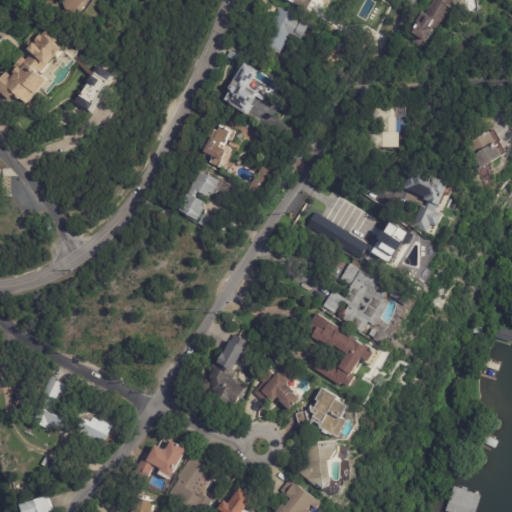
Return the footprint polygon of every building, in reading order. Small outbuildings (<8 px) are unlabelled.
[(93,0),(88,3),(85,1),(72,15),(62,14),(60,5),(64,0),(93,0)] [(288,0),(303,9),(308,0),(288,0)] [(452,0),(439,22),(437,21),(431,30),(428,28),(417,46),(409,41),(413,35),(408,32),(415,20),(418,22),(423,14),(424,15),(433,0),(452,0)] [(304,24),(305,25),(299,39),(287,33),(277,53),(260,45),(278,9),(296,18),(294,21),(297,22),(298,21),(304,24)] [(61,53),(38,80),(46,86),(25,110),(13,100),(9,105),(0,97),(0,83),(7,75),(12,80),(14,78),(12,77),(17,72),(15,69),(24,59),(28,62),(31,58),(26,54),(33,47),(34,48),(38,44),(36,42),(42,36),(43,37),(48,31),(60,42),(55,47),(62,53),(61,53)] [(253,68),(255,70),(245,86),(244,85),(242,89),(250,94),(246,102),(250,105),(245,113),(227,103),(231,95),(230,95),(234,90),(227,86),(242,62),(253,68)] [(393,107),(393,117),(392,117),(392,133),(394,133),(395,148),(366,148),(366,132),(379,132),(379,121),(369,121),(369,106),(383,106),(383,107),(393,107)] [(232,133),(234,134),(229,142),(231,143),(226,154),(222,162),(224,162),(221,170),(213,166),(215,162),(207,159),(208,156),(205,155),(206,153),(203,151),(207,143),(210,144),(216,132),(221,134),(224,129),(232,133)] [(501,157),(476,171),(462,147),(487,133),(501,157)] [(249,189),(263,167),(273,173),(258,196),(248,190),(249,189)] [(445,182),(447,183),(433,212),(441,215),(435,228),(429,225),(425,233),(409,226),(419,205),(423,207),(425,202),(421,200),(421,198),(400,188),(407,174),(409,175),(412,167),(419,171),(420,170),(445,182)] [(206,175),(217,181),(210,194),(207,192),(204,197),(198,194),(195,199),(201,202),(198,207),(202,209),(195,221),(177,211),(180,204),(179,204),(192,182),(193,183),(199,171),(206,175)] [(321,216),(340,228),(341,226),(349,231),(347,235),(369,249),(360,263),(337,249),(338,248),(331,244),(332,242),(306,226),(315,212),(321,216)] [(414,237),(410,244),(408,243),(394,266),(372,253),(377,245),(373,242),(378,234),(383,236),(387,230),(385,229),(389,222),(414,237)] [(388,289),(382,298),(388,302),(373,327),(366,323),(360,333),(344,323),(345,322),(342,320),(344,316),(342,315),(347,306),(341,302),(333,314),(322,307),(332,291),(344,299),(349,292),(347,291),(350,286),(339,279),(349,264),(350,265),(353,260),(359,264),(356,269),(388,289)] [(368,345),(370,347),(369,349),(373,352),(368,360),(362,356),(352,372),(357,375),(350,385),(345,382),(343,385),(311,363),(318,352),(335,363),(343,350),(331,342),(328,345),(312,335),(316,329),(310,324),(318,312),(342,328),(340,331),(349,337),(351,334),(358,339),(357,341),(363,345),(365,343),(368,345)] [(495,327),(511,332),(511,335),(509,343),(491,338),(495,327)] [(385,337),(379,346),(371,340),(372,339),(367,335),(371,330),(376,333),(377,332),(385,337)] [(245,354),(235,371),(238,373),(235,378),(244,383),(241,388),(244,390),(236,405),(229,401),(226,404),(213,396),(216,391),(214,391),(214,389),(204,391),(202,381),(211,380),(210,377),(216,367),(217,367),(225,354),(226,354),(236,335),(251,343),(245,354)] [(278,352),(274,358),(270,355),(273,349),(278,352)] [(295,375),(284,387),(289,392),(287,394),(289,395),(291,394),(297,400),(287,411),(277,402),(278,401),(275,399),(270,403),(269,402),(266,406),(253,394),(262,384),(259,382),(268,371),(273,376),(276,374),(277,374),(284,366),(295,375)] [(54,382),(64,387),(53,410),(72,420),(65,434),(50,427),(45,428),(45,430),(31,423),(32,421),(30,417),(32,413),(34,414),(34,412),(26,408),(29,401),(33,403),(36,397),(39,399),(49,379),(54,382)] [(350,406),(344,417),(349,420),(340,436),(335,434),(323,427),(326,422),(318,417),(314,423),(304,426),(301,413),(313,409),(315,406),(318,407),(322,400),(320,398),(326,388),(341,397),(339,399),(351,406),(350,406)] [(95,420),(98,421),(99,420),(112,426),(103,445),(75,433),(81,419),(89,423),(91,418),(95,420)] [(172,475),(168,482),(158,476),(160,471),(154,467),(146,482),(135,475),(147,453),(150,455),(155,447),(163,451),(166,450),(171,442),(186,451),(172,475)] [(334,448),(334,452),(328,460),(325,461),(326,490),(306,491),(305,481),(297,474),(303,465),(303,446),(334,444),(334,448)] [(205,461),(208,463),(204,468),(210,473),(195,496),(198,498),(201,493),(213,501),(205,511),(193,511),(169,495),(179,480),(180,476),(195,454),(205,461)] [(56,461),(70,469),(65,477),(51,470),(56,461)] [(319,506),(316,510),(311,506),(307,511),(308,511),(307,511),(276,511),(282,505),(284,507),(289,500),(281,491),(291,480),(320,504),(319,506)] [(221,511),(219,510),(226,502),(230,505),(242,489),(255,499),(245,511),(221,511)] [(153,511),(133,511),(134,511),(138,496),(156,502),(153,511)] [(45,499),(49,511),(17,511),(16,507),(45,498),(45,499)]
